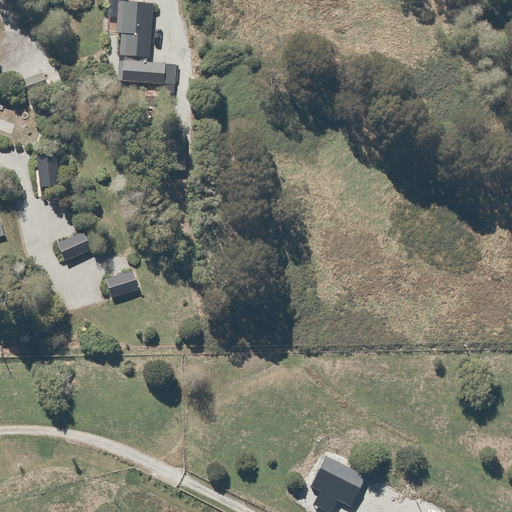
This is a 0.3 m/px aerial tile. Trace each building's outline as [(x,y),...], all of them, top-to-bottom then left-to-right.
[(151,57),(154,4),(120,2),(118,34),(124,34),(123,54),(124,54),(124,60),(119,60),(118,81),(176,84),(177,64),(147,62),(148,57),(151,57)] [(44,73),(23,81),(28,94),(49,86),(44,73)] [(60,154),(38,157),(41,187),(63,185),(60,154)] [(86,231),(60,243),(69,261),(94,249),(86,231)] [(135,270),(108,279),(114,298),(141,289),(135,270)]
